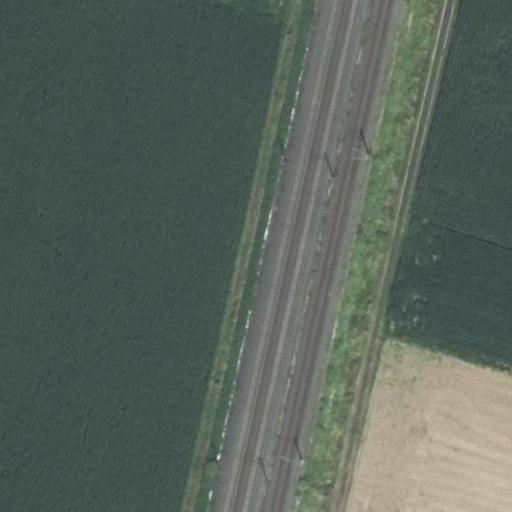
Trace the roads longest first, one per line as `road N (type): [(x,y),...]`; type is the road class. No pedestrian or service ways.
road 1 (track): [(454,0),(342,511)]
road 2 (track): [(300,0),(190,511)]
